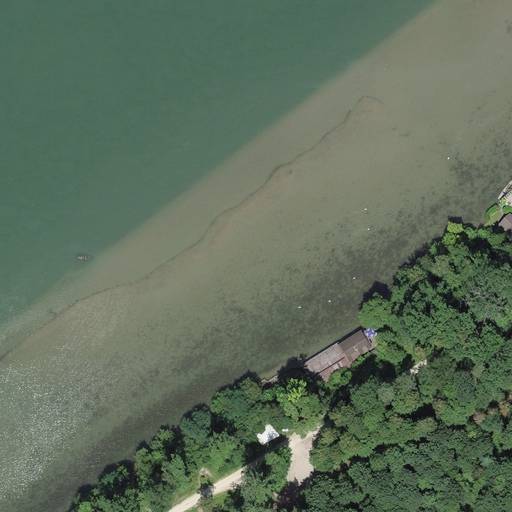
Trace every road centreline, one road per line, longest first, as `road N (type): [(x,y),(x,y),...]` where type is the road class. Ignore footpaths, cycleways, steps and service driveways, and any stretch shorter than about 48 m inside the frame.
road 1 (track): [(227,481),(293,494),(332,469),(511,401)]
road 2 (track): [(307,435),(470,338),(511,302)]
road 3 (track): [(177,511),(307,435)]
